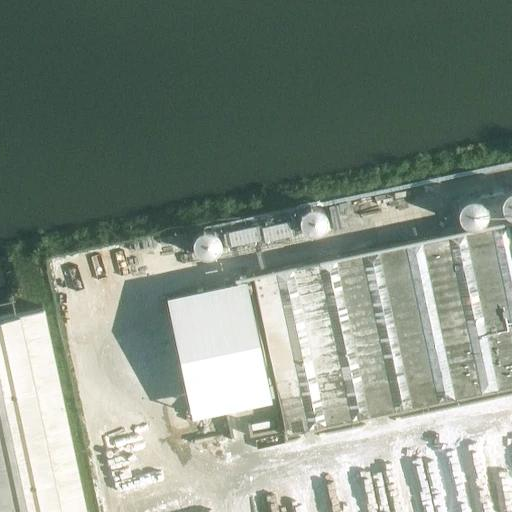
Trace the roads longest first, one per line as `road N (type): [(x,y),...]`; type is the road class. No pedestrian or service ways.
road 1 (unknown): [(211,471),(176,306),(185,272),(209,254),(511,185)]
road 2 (unknown): [(511,419),(414,425),(211,471)]
